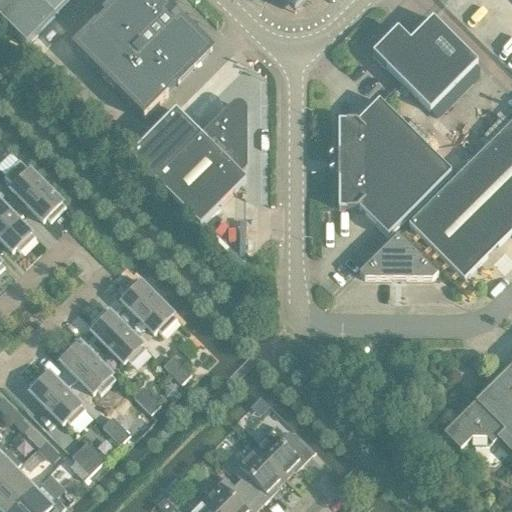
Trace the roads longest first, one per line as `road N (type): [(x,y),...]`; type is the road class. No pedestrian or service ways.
road 1 (unclassified): [(292,68),(298,319),(466,328),(511,301)]
road 2 (residential): [(0,373),(7,380),(105,280),(71,247),(0,317)]
